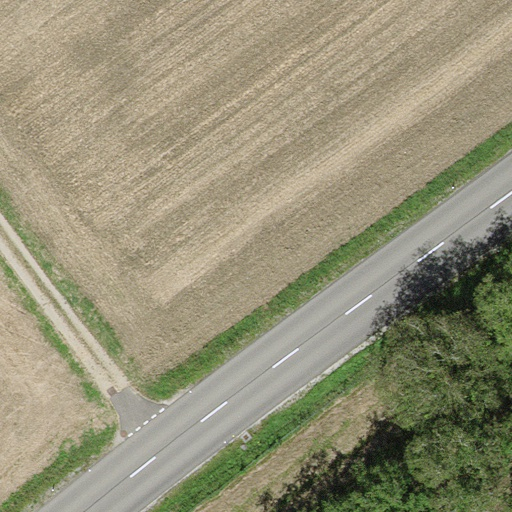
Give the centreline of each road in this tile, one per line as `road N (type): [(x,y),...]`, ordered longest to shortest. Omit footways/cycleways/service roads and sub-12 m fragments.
road 1 (tertiary): [(511,191),(89,511)]
road 2 (track): [(0,240),(154,461)]
